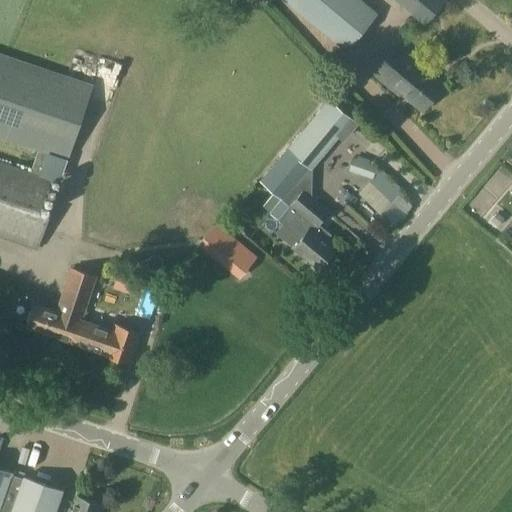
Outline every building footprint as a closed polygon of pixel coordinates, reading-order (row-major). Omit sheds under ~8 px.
[(282,0),(317,29),(341,0),(282,0)] [(356,0),(341,0),(317,29),(345,52),(375,15),(356,0)] [(393,0),(411,15),(413,12),(425,22),(439,4),(434,0),(393,0)] [(395,47),(373,73),(400,95),(402,93),(422,109),(440,87),(421,71),(422,69),(395,47)] [(0,136),(40,149),(32,172),(29,171),(0,160),(0,235),(37,247),(48,214),(39,212),(52,179),(42,175),(50,153),(68,159),(93,84),(0,53),(0,136)] [(269,164),(257,179),(275,194),(287,179),(303,160),(308,165),(336,132),(340,135),(354,117),(328,94),(269,164)] [(350,155),(346,168),(370,176),(367,179),(379,190),(391,177),(376,163),(350,155)] [(280,224),(274,231),(295,249),(318,269),(334,250),(327,244),(335,234),(322,223),(332,211),(310,193),(304,188),(302,190),(300,193),(290,205),(276,221),(280,224)] [(256,257),(215,222),(195,244),(237,279),(256,257)] [(60,300),(84,308),(95,276),(71,268),(60,300)] [(117,270),(112,289),(141,298),(147,280),(117,270)] [(80,320),(84,308),(60,300),(56,311),(34,304),(26,328),(83,347),(91,324),(80,320)] [(91,324),(83,347),(129,363),(139,334),(115,326),(114,331),(91,324)] [(0,469),(0,511),(97,511),(100,505),(76,496),(70,511),(67,511),(68,511),(67,511),(54,511),(62,490),(22,476),(21,478),(10,475),(11,473),(0,469)]
